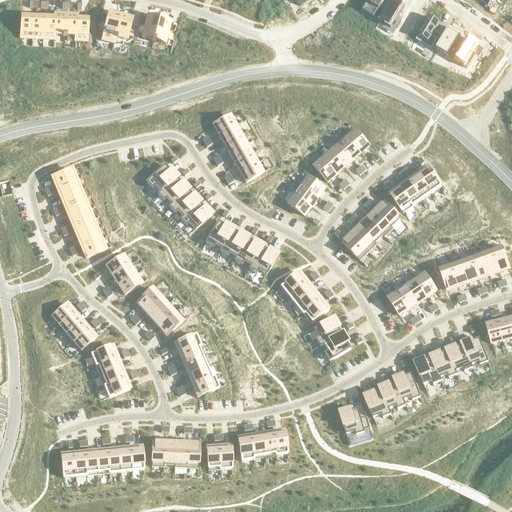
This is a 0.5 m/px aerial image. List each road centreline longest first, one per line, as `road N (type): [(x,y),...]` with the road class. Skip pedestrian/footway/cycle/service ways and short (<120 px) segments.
road 1 (residential): [(61,270),(31,181),(63,160),(159,136),(186,142),(234,204),(314,247)]
road 2 (tertiary): [(0,136),(265,72),(355,77),(411,101)]
road 3 (residential): [(165,417),(220,419),(302,403),(390,352)]
road 4 (residential): [(151,0),(260,37),(297,33),(342,2)]
road 5 (residential): [(165,417),(144,354),(61,270)]
road 6 (tertiary): [(2,294),(16,373),(0,471)]
road 7 (residential): [(314,247),(350,198),(409,149)]
road 8 (residential): [(390,352),(453,314),(511,295)]
road 9 (residential): [(314,247),(345,278),(390,352)]
